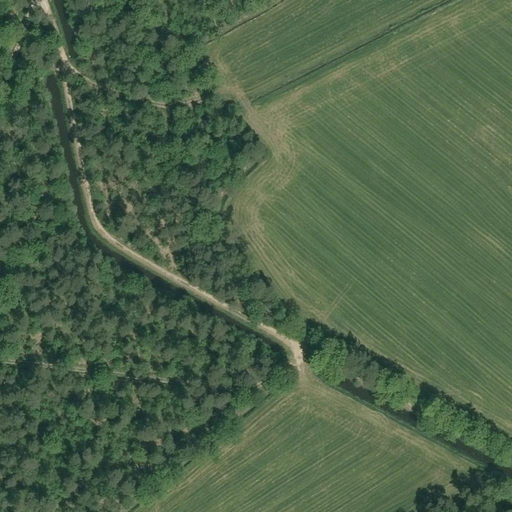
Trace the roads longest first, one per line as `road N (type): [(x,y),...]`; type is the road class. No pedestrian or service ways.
road 1 (track): [(43,0),(60,46),(93,220),(104,231),(511,462)]
road 2 (track): [(0,361),(245,391),(291,342)]
road 3 (track): [(63,60),(111,93),(155,104),(189,105),(225,91)]
